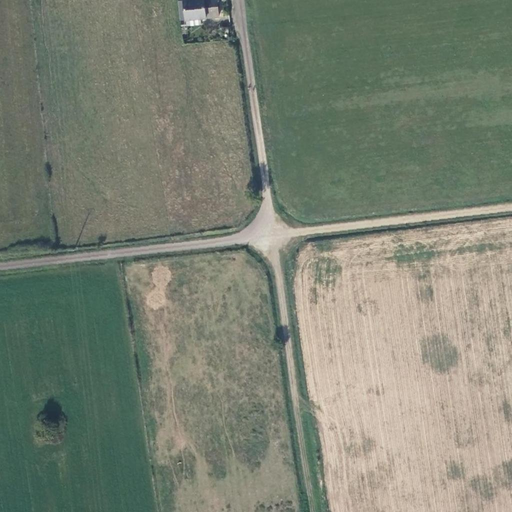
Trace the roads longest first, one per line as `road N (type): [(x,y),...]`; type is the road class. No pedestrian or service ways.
road 1 (unclassified): [(258,225),(241,239),(0,267)]
road 2 (track): [(258,225),(283,233),(511,206)]
road 3 (unclassified): [(258,225),(267,202),(239,0)]
